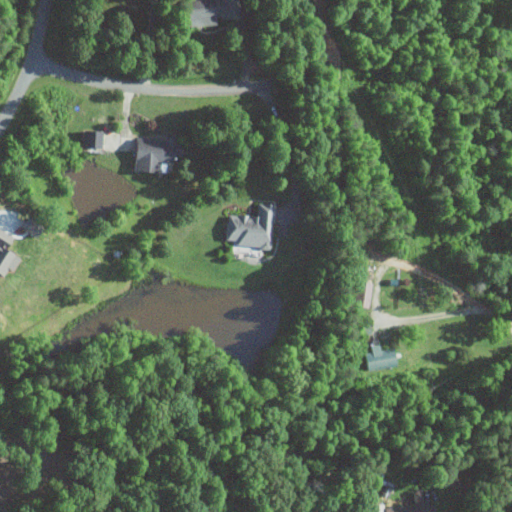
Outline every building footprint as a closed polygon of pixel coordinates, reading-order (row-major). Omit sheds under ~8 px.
[(231,0),(179,0),(181,26),(210,25),(210,19),(232,19),(231,0)] [(96,131),(77,130),(76,148),(95,148),(96,131)] [(127,172),(153,173),(154,162),(174,163),(175,139),(160,139),(129,138),(127,172)] [(267,204),(252,204),(252,216),(221,215),(220,241),(229,241),(229,246),(265,248),(267,204)] [(0,268),(7,271),(12,259),(0,252),(0,248),(6,236),(0,232),(0,268)] [(362,308),(367,285),(354,282),(349,306),(362,308)] [(365,314),(350,315),(351,335),(366,334),(365,314)] [(361,354),(362,370),(391,368),(390,349),(376,350),(375,346),(366,346),(366,353),(361,354)] [(381,511),(427,511),(426,503),(381,508),(381,511)]
